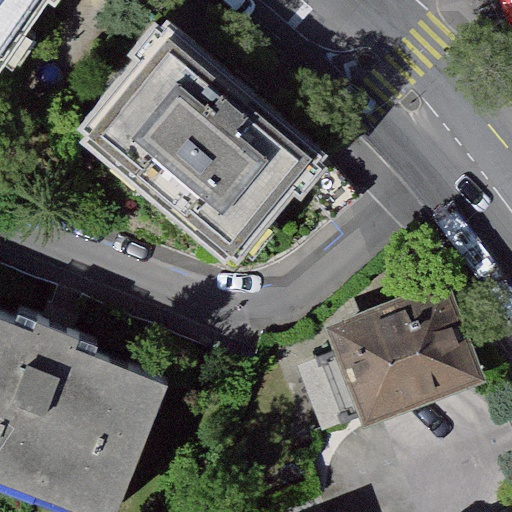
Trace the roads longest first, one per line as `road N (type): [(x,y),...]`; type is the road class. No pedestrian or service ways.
road 1 (residential): [(0,227),(185,293),(225,303),(262,297),(313,265),(458,141)]
road 2 (tertiary): [(331,12),(458,141)]
